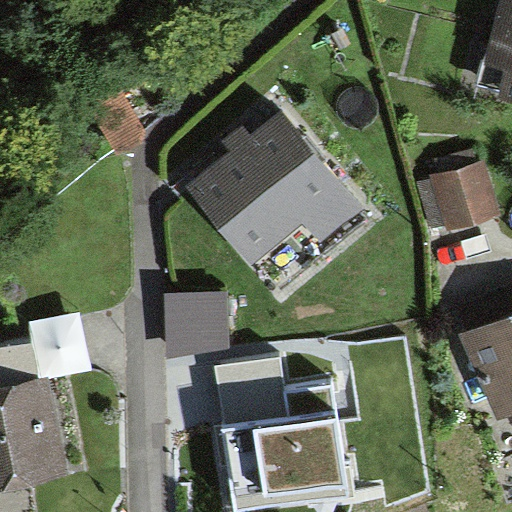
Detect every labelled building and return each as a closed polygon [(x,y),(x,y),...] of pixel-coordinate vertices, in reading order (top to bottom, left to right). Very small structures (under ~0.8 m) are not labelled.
[(511,0),(494,0),(478,67),(511,76),(511,0)] [(282,100),(184,192),(249,261),(347,168),(282,100)] [(445,212),(486,199),(471,154),(431,166),(445,212)] [(172,286),(175,348),(237,345),(235,283),(172,286)] [(500,404),(511,399),(511,291),(465,309),(500,404)] [(98,366),(91,308),(41,314),(48,371),(98,366)] [(0,469),(56,461),(34,325),(0,330),(0,469)] [(328,338),(334,441),(366,439),(362,375),(386,373),(384,335),(328,338)] [(210,381),(212,469),(294,468),(292,379),(210,381)]
